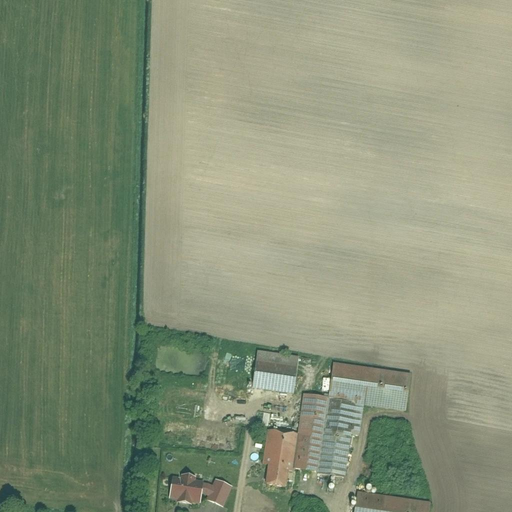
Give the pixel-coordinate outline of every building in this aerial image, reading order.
[(296,364),(255,358),(249,394),(291,400),(296,364)] [(227,359),(226,366),(234,367),(235,360),(227,359)] [(296,439),(291,473),(343,481),(349,440),(356,441),(361,411),(403,417),(409,380),(331,369),(326,404),(301,400),(296,439)] [(296,439),(265,435),(260,470),(264,470),(261,493),(282,496),(285,478),(290,478),(291,473),(296,439)] [(180,478),(170,477),(168,501),(201,505),(203,481),(194,480),(195,475),(181,474),(180,478)] [(214,480),(212,484),(207,482),(202,494),(207,496),(205,500),(223,507),(231,487),(214,480)] [(427,511),(428,509),(355,498),(352,511),(427,511)]
